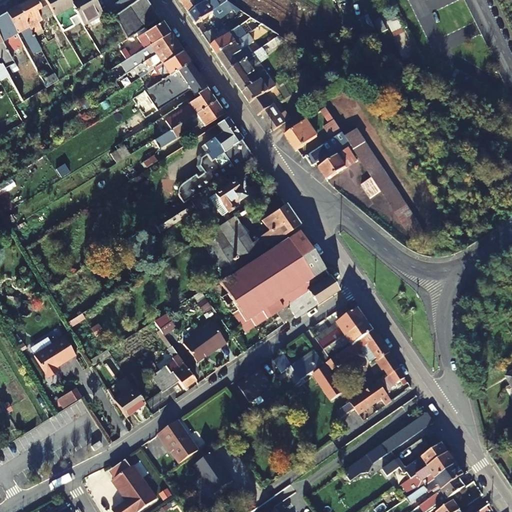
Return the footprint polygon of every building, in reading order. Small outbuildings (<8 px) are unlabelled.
[(36,23),(51,15),(42,0),(29,0),(16,7),(31,34),(35,32),(37,36),(42,33),(36,23)] [(73,26),(70,20),(76,16),(66,0),(42,0),(51,15),(56,23),(62,33),(73,26)] [(92,21),(95,24),(103,20),(102,19),(99,13),(92,0),(66,0),(76,16),(82,26),(92,21)] [(111,14),(113,16),(137,0),(103,0),(108,8),(111,14)] [(158,20),(145,0),(137,0),(113,16),(126,40),(158,20)] [(179,0),(189,15),(211,0),(179,0)] [(233,11),(235,14),(240,11),(224,0),(211,0),(189,15),(196,26),(212,15),(217,22),(233,11)] [(338,5),(344,16),(351,12),(345,1),(338,5)] [(5,14),(16,34),(20,32),(33,55),(40,51),(31,34),(16,7),(5,14)] [(99,13),(102,19),(111,14),(108,8),(99,13)] [(5,14),(0,16),(0,41),(6,54),(22,45),(16,34),(5,14)] [(359,20),(367,34),(375,30),(368,16),(359,20)] [(393,36),(405,31),(398,16),(386,22),(393,36)] [(211,47),(218,57),(236,45),(232,40),(242,33),(244,35),(254,28),(257,30),(263,26),(252,19),(232,33),(211,47)] [(140,44),(122,55),(125,60),(137,53),(168,34),(160,22),(136,37),(140,44)] [(55,38),(61,49),(69,45),(62,33),(56,23),(51,26),(57,37),(55,38)] [(203,36),(211,47),(232,33),(228,27),(216,35),(213,30),(203,36)] [(385,44),(391,41),(386,29),(379,33),(385,44)] [(140,64),(174,43),(168,34),(137,53),(141,58),(138,60),(140,64)] [(218,57),(228,73),(253,55),(248,48),(255,43),(249,35),(236,45),(218,57)] [(0,60),(1,63),(0,63),(0,83),(13,108),(22,103),(3,70),(12,65),(6,54),(0,41),(0,60)] [(152,66),(154,69),(181,52),(174,43),(140,64),(117,79),(121,83),(136,74),(137,76),(152,66)] [(228,73),(243,94),(268,76),(260,63),(268,58),(262,49),(253,55),(228,73)] [(144,86),(147,90),(188,63),(181,52),(154,69),(153,70),(157,77),(144,86)] [(415,69),(421,66),(414,55),(409,58),(415,69)] [(161,118),(173,110),(161,92),(177,82),(181,88),(185,85),(193,96),(205,88),(188,63),(147,90),(143,92),(161,118)] [(54,75),(41,81),(45,88),(57,81),(54,75)] [(277,87),(268,76),(243,94),(259,117),(262,115),(272,108),(264,96),(277,87)] [(193,96),(186,101),(189,106),(164,122),(170,131),(214,102),(205,88),(193,96)] [(170,131),(152,142),(158,150),(198,125),(200,129),(223,114),(214,102),(170,131)] [(272,108),(262,115),(274,132),(286,123),(274,106),(272,108)] [(323,128),(332,140),(342,134),(326,108),(321,111),(329,124),(323,128)] [(187,201),(253,159),(226,118),(215,125),(221,134),(203,145),(208,153),(200,159),(199,167),(204,174),(197,178),(195,176),(182,185),(178,190),(178,194),(182,204),(187,201)] [(296,152),(317,137),(306,121),(285,136),(296,152)] [(407,204),(364,142),(356,129),(344,136),(351,147),(371,178),(381,192),(394,212),(407,204)] [(312,167),(325,159),(328,163),(349,149),(351,147),(344,136),(342,134),(332,140),(305,157),(312,167)] [(122,160),(129,156),(123,146),(116,151),(122,160)] [(327,181),(357,161),(349,149),(328,163),(319,169),(327,181)] [(152,157),(142,163),(146,169),(156,162),(152,157)] [(381,192),(371,178),(360,185),(369,199),(381,192)] [(231,183),(209,198),(221,217),(234,208),(232,205),(243,198),(239,191),(237,192),(236,191),(237,188),(236,185),(233,185),(231,183)] [(156,232),(158,234),(184,218),(185,219),(190,215),(189,215),(194,212),(187,201),(182,204),(145,228),(147,231),(149,228),(153,233),(156,232)] [(416,244),(428,236),(407,204),(394,212),(416,244)] [(299,226),(284,205),(261,221),(269,233),(260,238),(267,249),(273,245),(289,234),(289,233),(295,228),(299,226)] [(215,229),(209,219),(203,222),(209,233),(215,229)] [(209,233),(200,239),(198,240),(222,278),(249,261),(254,257),(230,220),(215,229),(209,233)] [(200,239),(209,233),(203,222),(202,221),(193,227),(200,239)] [(276,247),(286,240),(298,232),(295,228),(289,233),(289,234),(273,245),(275,247),(276,247)] [(298,232),(286,240),(289,245),(311,278),(322,271),(298,232)] [(265,250),(267,249),(260,238),(259,239),(265,250)] [(276,247),(279,252),(289,245),(286,240),(276,247)] [(254,257),(249,261),(251,263),(275,247),(273,245),(267,249),(265,250),(254,257)] [(301,285),(311,278),(289,245),(279,252),(301,285)] [(201,293),(221,321),(232,314),(237,311),(244,322),(249,319),(254,326),(275,312),(286,306),(327,279),(322,271),(311,278),(301,285),(279,252),(276,247),(275,247),(251,263),(219,284),(218,281),(201,293)] [(286,306),(293,317),(294,319),(336,291),(327,279),(286,306)] [(283,324),(293,317),(286,306),(275,312),(283,324)] [(340,321),(351,314),(346,306),(335,313),(340,321)] [(365,323),(357,310),(351,314),(340,321),(314,339),(323,352),(365,323)] [(232,314),(244,332),(254,326),(249,319),(244,322),(237,311),(232,314)] [(165,314),(153,321),(161,334),(173,328),(165,314)] [(349,344),(351,347),(372,332),(365,323),(323,352),(324,353),(317,357),(323,366),(330,362),(327,357),(349,344)] [(211,324),(181,343),(194,362),(215,347),(217,349),(224,344),(211,324)] [(376,359),(384,370),(393,363),(372,332),(351,347),(330,362),(323,366),(324,368),(313,376),(331,402),(342,394),(328,373),(361,351),(369,363),(376,359)] [(36,355),(50,377),(58,373),(55,368),(75,356),(64,338),(36,355)] [(194,382),(170,347),(167,349),(173,358),(172,359),(174,363),(166,369),(165,368),(160,371),(161,372),(171,387),(178,382),(183,390),(194,382)] [(92,366),(110,355),(107,351),(90,362),(92,366)] [(314,351),(299,361),(302,366),(317,356),(314,351)] [(36,355),(34,356),(48,379),(50,377),(36,355)] [(302,366),(299,361),(290,367),(283,356),(273,363),(281,374),(285,371),(295,386),(301,381),(323,366),(317,357),(317,356),(302,366)] [(167,358),(159,362),(162,366),(169,361),(167,358)] [(386,396),(390,393),(388,390),(404,379),(394,365),(393,363),(384,370),(388,377),(378,384),(378,385),(386,396)] [(271,387),(256,366),(246,373),(249,378),(236,386),(248,403),(271,387)] [(152,379),(162,393),(171,387),(161,372),(152,379)] [(381,400),(385,406),(393,399),(390,393),(386,396),(378,385),(349,404),(358,416),(381,400)] [(133,388),(113,401),(125,418),(144,404),(133,388)] [(76,390),(56,398),(59,408),(80,400),(76,390)] [(433,423),(427,414),(306,497),(309,503),(314,509),(367,472),(366,469),(433,423)] [(179,465),(197,452),(176,422),(157,436),(162,443),(163,442),(179,465)] [(98,442),(91,446),(93,451),(101,446),(98,442)] [(399,468),(394,461),(369,478),(374,485),(399,469),(404,476),(407,475),(410,480),(447,455),(440,445),(416,462),(413,458),(399,468)] [(222,465),(214,453),(194,467),(213,496),(232,483),(224,471),(222,471),(219,467),(222,465)] [(410,480),(398,488),(406,499),(454,465),(447,455),(410,480)] [(457,480),(462,477),(454,465),(406,499),(409,504),(426,492),(428,494),(432,491),(435,496),(457,480)] [(138,511),(155,500),(132,467),(111,481),(117,491),(118,490),(121,494),(120,495),(125,501),(111,511),(138,511)] [(418,507),(421,511),(431,511),(464,489),(457,480),(435,496),(418,507)] [(170,496),(166,491),(159,496),(163,501),(170,496)] [(458,511),(452,502),(437,511),(458,511)]
